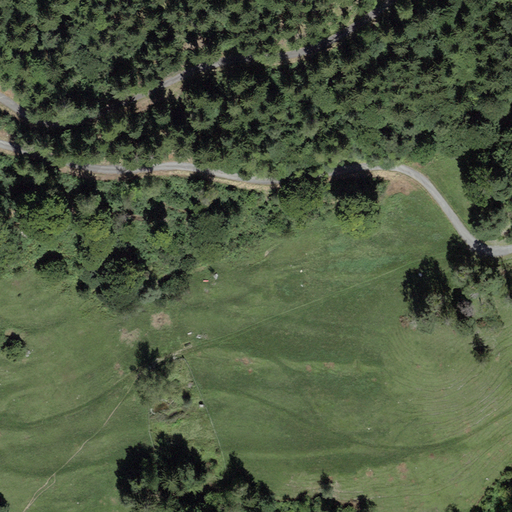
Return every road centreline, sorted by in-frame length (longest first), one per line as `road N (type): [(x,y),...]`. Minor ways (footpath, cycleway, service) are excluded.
road 1 (track): [(0,144),(98,169),(171,165),(255,180),(401,167),(429,185),(481,250)]
road 2 (track): [(390,0),(315,46),(215,63),(65,125),(43,123),(0,98)]
